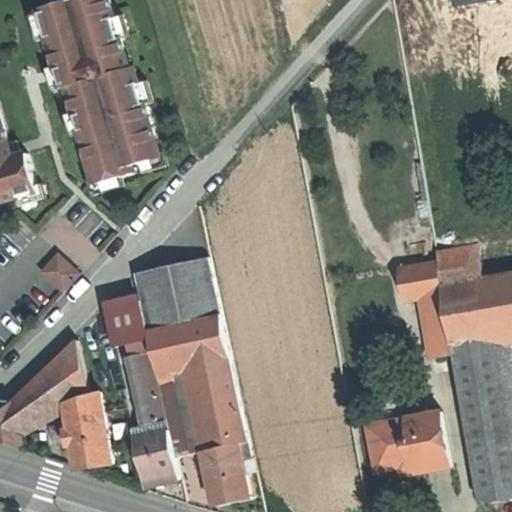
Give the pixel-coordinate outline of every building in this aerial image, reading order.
[(110,0),(68,0),(69,0),(41,8),(59,74),(63,88),(69,86),(97,184),(135,173),(133,166),(162,157),(136,67),(130,68),(110,0)] [(0,110),(0,201),(40,190),(29,153),(14,158),(11,148),(0,110)] [(444,287),(486,280),(479,245),(438,252),(440,262),(444,287)] [(42,272),(63,291),(80,273),(59,254),(42,272)] [(150,332),(221,316),(209,260),(137,276),(143,302),(150,332)] [(456,355),(455,348),(444,287),(440,262),(400,269),(406,303),(426,299),(436,359),(456,355)] [(511,275),(486,280),(444,287),(455,348),(456,347),(496,340),(511,337),(511,275)] [(134,344),(152,340),(150,332),(143,302),(108,310),(116,348),(134,344)] [(221,316),(150,332),(152,340),(154,352),(160,376),(231,360),(221,316)] [(133,357),(153,353),(154,352),(152,340),(134,344),(133,357)] [(511,499),(511,429),(496,340),(456,347),(484,504),(511,499)] [(80,342),(16,402),(19,429),(69,408),(94,398),(93,395),(80,342)] [(168,422),(153,353),(133,357),(133,359),(148,426),(168,422)] [(250,443),(231,360),(160,376),(172,431),(178,459),(206,452),(250,443)] [(124,391),(102,394),(105,413),(129,411),(124,391)] [(102,394),(93,395),(94,398),(69,408),(79,469),(98,466),(115,464),(105,413),(102,394)] [(19,429),(16,402),(0,417),(0,440),(21,449),(19,429)] [(443,413),(370,428),(379,474),(413,467),(415,475),(434,472),(454,468),(443,413)] [(146,479),(181,471),(178,459),(172,431),(137,439),(146,479)] [(244,452),(252,450),(250,443),(206,452),(219,507),(238,502),(255,498),(246,460),(244,452)] [(253,458),(252,450),(244,452),(246,460),(253,458)] [(183,480),(181,471),(146,479),(148,486),(162,482),(163,485),(171,483),(183,480)]
